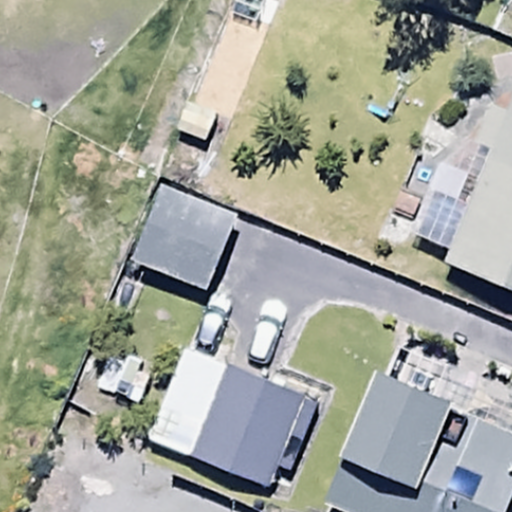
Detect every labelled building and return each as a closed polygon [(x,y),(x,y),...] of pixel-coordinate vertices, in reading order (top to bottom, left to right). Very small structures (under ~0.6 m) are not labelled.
[(511,121),(456,261),(472,267),(461,295),(511,315),(511,121)] [(245,212),(173,183),(141,259),(214,289),(245,212)] [(323,403),(193,350),(157,438),(287,491),(323,403)] [(511,511),(511,374),(475,358),(455,404),(393,377),(338,505),(354,511),(511,511)] [(62,425),(48,457),(130,493),(144,461),(62,425)]
